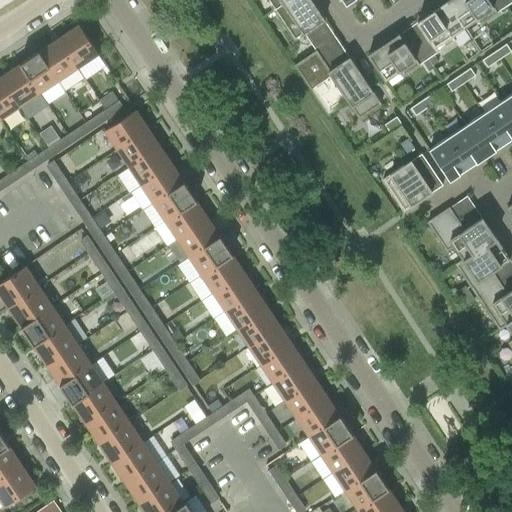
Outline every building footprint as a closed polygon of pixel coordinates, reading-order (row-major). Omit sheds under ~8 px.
[(266,0),(273,11),(289,0),(266,0)] [(294,41),(324,21),(309,0),(289,0),(273,11),(294,41)] [(511,0),(450,0),(446,3),(463,28),(476,20),(479,25),(511,2),(511,0)] [(418,45),(428,59),(454,42),(450,37),(463,28),(446,3),(417,23),(428,39),(418,45)] [(78,25),(57,39),(77,68),(84,78),(85,80),(105,66),(97,55),(98,54),(78,25)] [(311,44),(315,52),(335,38),(330,31),(311,44)] [(381,46),(367,56),(384,81),(386,80),(391,86),(402,78),(401,77),(422,63),(428,72),(434,68),(428,59),(418,45),(409,52),(398,35),(381,46)] [(57,39),(37,52),(57,82),(64,92),(84,78),(77,68),(57,39)] [(499,60),(511,52),(505,44),(494,52),(499,60)] [(308,56),(294,66),(327,115),(347,101),(358,119),(379,104),(348,58),(330,70),(329,71),(329,72),(315,52),(310,55),(308,56)] [(482,60),(487,68),(499,60),(494,52),(482,60)] [(39,94),(57,82),(38,53),(20,65),(39,94)] [(0,78),(19,107),(39,94),(20,65),(0,77),(0,78)] [(463,84),(475,76),(469,69),(458,76),(463,84)] [(458,76),(446,84),(451,92),(463,84),(458,76)] [(0,120),(19,107),(0,78),(0,120)] [(112,93),(100,101),(106,110),(118,102),(112,93)] [(427,108),(439,100),(434,93),(422,100),(427,108)] [(511,94),(501,102),(511,118),(511,94)] [(422,100),(410,108),(415,116),(427,108),(422,100)] [(107,119),(122,109),(118,102),(106,110),(103,112),(107,119)] [(511,138),(511,118),(501,102),(483,114),(503,145),(511,138)] [(135,110),(104,131),(116,150),(148,129),(135,110)] [(503,145),(483,114),(464,126),(485,157),(503,145)] [(102,122),(98,115),(83,125),(87,132),(102,122)] [(401,125),(396,117),(384,125),(389,133),(401,125)] [(485,157),(464,126),(446,138),(467,169),(485,157)] [(50,127),(39,134),(46,145),(57,138),(50,127)] [(65,137),(69,144),(84,134),(80,128),(65,137)] [(148,129),(116,150),(128,168),(160,147),(148,129)] [(467,169),(446,138),(428,150),(449,181),(467,169)] [(45,151),(49,157),(64,147),(60,141),(45,151)] [(128,168),(117,176),(128,193),(140,185),(140,186),(172,165),(160,147),(128,168)] [(29,170),(44,161),(40,154),(25,164),(29,170)] [(421,154),(382,180),(403,212),(431,193),(419,175),(430,168),(421,154)] [(52,162),(46,166),(55,179),(61,175),(52,162)] [(172,165),(140,186),(152,204),(184,183),(172,165)] [(26,173),(22,166),(7,176),(11,182),(26,173)] [(58,185),(68,200),(75,195),(65,181),(58,185)] [(152,204),(142,211),(154,228),(164,221),(164,222),(196,201),(184,183),(152,204)] [(70,203),(80,217),(87,213),(77,198),(70,203)] [(196,201),(164,222),(176,240),(208,219),(196,201)] [(453,247),(462,260),(495,238),(481,218),(463,230),(448,208),(427,223),(446,251),(453,247)] [(99,231),(89,216),(82,221),(92,235),(99,231)] [(208,219),(176,240),(188,258),(220,237),(208,219)] [(94,239),(104,253),(110,249),(101,234),(94,239)] [(90,256),(96,252),(86,237),(80,241),(90,256)] [(188,258),(177,266),(189,284),(200,276),(232,255),(220,237),(188,258)] [(495,238),(462,260),(455,265),(477,297),(498,283),(491,272),(509,260),(495,238)] [(106,257),(116,271),(122,267),(113,252),(106,257)] [(232,255),(200,276),(212,294),(243,273),(232,255)] [(93,261),(103,276),(109,272),(99,257),(93,261)] [(39,287),(25,266),(0,282),(0,297),(7,308),(39,287)] [(118,275),(128,289),(134,285),(125,270),(118,275)] [(212,294),(201,301),(212,319),(224,311),(224,312),(255,291),(243,273),(212,294)] [(111,275),(105,279),(115,294),(121,290),(111,275)] [(498,283),(477,297),(499,330),(506,325),(511,320),(511,289),(506,294),(498,283)] [(52,307),(39,287),(7,308),(21,328),(52,307)] [(137,288),(130,293),(140,307),(146,303),(137,288)] [(255,291),(224,312),(236,329),(267,309),(255,291)] [(118,299),(127,312),(133,307),(125,295),(118,299)] [(149,306),(142,311),(152,325),(158,321),(149,306)] [(64,325),(52,307),(21,328),(33,346),(64,325)] [(141,320),(133,307),(127,312),(135,324),(141,320)] [(267,309),(236,329),(248,348),(279,327),(267,309)] [(161,324),(154,328),(164,343),(171,339),(161,324)] [(77,345),(64,325),(33,346),(46,366),(77,345)] [(139,330),(148,344),(155,340),(146,326),(139,330)] [(279,327),(248,348),(260,365),(291,345),(279,327)] [(166,346),(176,361),(183,357),(173,342),(166,346)] [(157,343),(150,347),(160,362),(167,358),(157,343)] [(91,365),(77,345),(46,366),(59,386),(91,365)] [(291,345),(260,365),(272,383),(303,363),(291,345)] [(91,365),(59,386),(71,404),(103,383),(102,382),(113,375),(102,357),(91,365)] [(194,375),(185,360),(178,364),(188,379),(194,375)] [(180,378),(170,363),(164,367),(174,382),(180,378)] [(303,363),(272,383),(284,401),(315,381),(303,363)] [(315,381),(284,401),(296,419),(327,398),(315,381)] [(116,403),(103,383),(71,404),(85,424),(116,403)] [(248,390),(235,399),(240,405),(246,401),(252,396),(248,390)] [(246,401),(254,413),(261,409),(252,396),(246,401)] [(327,398),(296,419),(308,437),(339,416),(327,398)] [(129,423),(116,403),(85,424),(98,444),(129,423)] [(216,421),(229,412),(224,406),(212,414),(216,421)] [(266,431),(273,427),(263,412),(256,416),(266,431)] [(308,437),(298,444),(310,462),(320,455),(351,434),(339,416),(308,437)] [(198,433),(211,424),(207,418),(194,426),(198,433)] [(143,443),(129,423),(98,444),(111,464),(143,443)] [(278,449),(285,445),(275,430),(268,434),(278,449)] [(0,451),(8,446),(0,433),(0,451)] [(182,445),(181,444),(187,440),(183,433),(171,442),(176,449),(182,445)] [(310,462),(322,480),(332,473),(363,452),(351,434),(320,455),(310,462)] [(156,463),(143,443),(111,464),(125,484),(156,463)] [(176,449),(184,462),(190,458),(182,445),(176,449)] [(0,451),(0,479),(21,466),(8,446),(0,451)] [(363,452),(332,473),(344,491),(375,470),(363,452)] [(169,483),(156,463),(125,484),(138,504),(169,483)] [(197,482),(203,478),(194,463),(187,467),(197,482)] [(21,466),(0,479),(0,501),(3,507),(35,486),(21,466)] [(279,486),(285,482),(275,467),(269,471),(279,486)] [(375,470),(344,491),(356,509),(387,488),(375,470)] [(168,511),(183,503),(169,483),(138,504),(143,511),(168,511)] [(211,502),(217,498),(207,484),(201,488),(211,502)] [(296,497),(287,485),(281,489),(289,501),(296,497)] [(387,488),(356,509),(357,511),(390,511),(399,506),(387,488)] [(289,501),(296,511),(300,511),(304,510),(296,497),(289,501)] [(183,503),(168,511),(191,511),(185,502),(183,503)]
